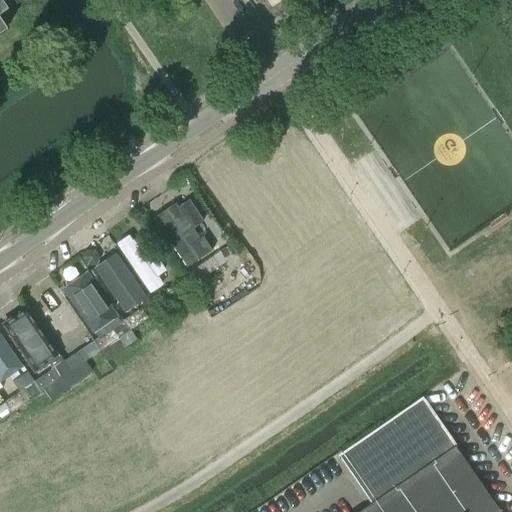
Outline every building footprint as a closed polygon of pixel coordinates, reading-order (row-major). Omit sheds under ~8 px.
[(2,0),(0,0),(0,32),(7,28),(0,16),(0,13),(8,8),(2,0)] [(185,207),(160,224),(193,272),(218,254),(185,207)] [(151,294),(173,279),(143,235),(121,249),(151,294)] [(197,271),(203,279),(223,265),(217,256),(197,271)] [(122,258),(100,272),(128,315),(150,300),(122,258)] [(123,316),(94,276),(68,294),(97,335),(123,316)] [(171,288),(153,300),(160,310),(178,298),(171,288)] [(59,291),(37,306),(66,350),(88,336),(59,291)] [(123,321),(130,331),(131,330),(148,318),(160,310),(153,300),(141,308),(123,321)] [(25,303),(1,319),(37,373),(62,357),(25,303)] [(123,321),(111,328),(93,341),(100,351),(101,351),(107,360),(137,339),(131,330),(130,331),(123,321)] [(2,332),(0,332),(0,384),(8,396),(33,379),(2,332)] [(64,361),(71,372),(86,361),(89,359),(100,351),(93,341),(82,349),(64,361)] [(71,372),(64,361),(52,369),(34,382),(41,392),(43,390),(50,401),(93,371),(86,361),(71,372)] [(7,401),(5,402),(12,412),(30,400),(41,392),(34,382),(23,389),(7,401)] [(358,511),(500,511),(455,446),(456,445),(431,410),(423,398),(338,457),(346,469),(370,504),(358,511)] [(0,419),(11,412),(12,412),(5,402),(0,405),(0,419)]
